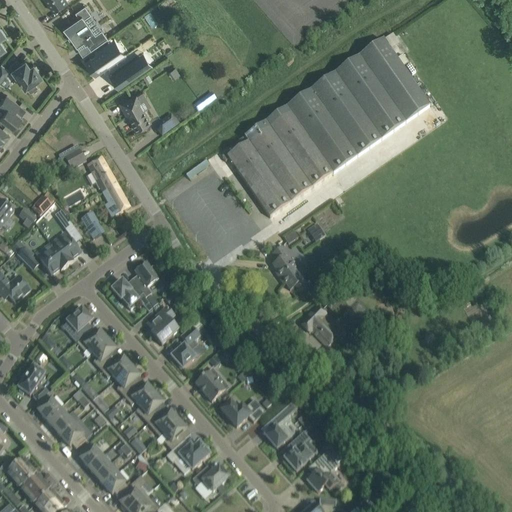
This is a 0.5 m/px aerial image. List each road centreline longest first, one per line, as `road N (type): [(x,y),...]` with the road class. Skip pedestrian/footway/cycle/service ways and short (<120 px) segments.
road 1 (unclassified): [(422,511),(445,489),(442,467),(222,309),(164,227)]
road 2 (residential): [(274,511),(83,285)]
road 3 (unclassified): [(164,227),(72,84)]
road 4 (residential): [(0,399),(96,511)]
